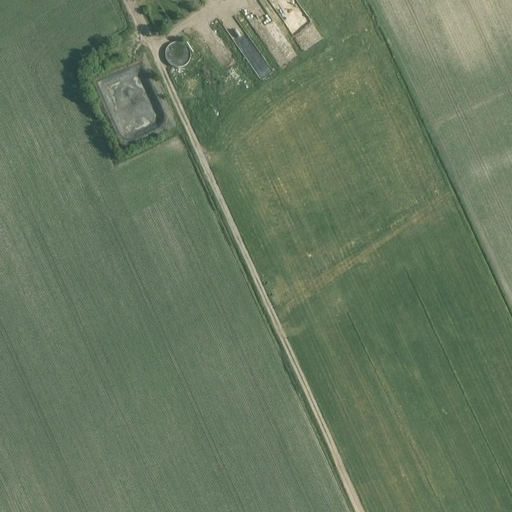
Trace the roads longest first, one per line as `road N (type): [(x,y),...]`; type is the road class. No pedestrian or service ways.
road 1 (track): [(120,0),(360,511)]
road 2 (track): [(267,309),(511,153)]
